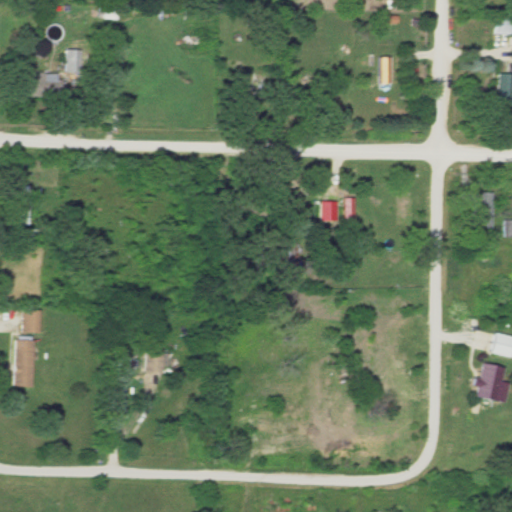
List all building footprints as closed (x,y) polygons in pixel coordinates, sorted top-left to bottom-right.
[(511,15),(493,16),(493,34),(511,33),(511,15)] [(62,71),(78,71),(78,49),(62,49),(62,71)] [(7,96),(58,97),(59,79),(51,79),(52,72),(35,71),(35,77),(8,77),(7,96)] [(511,114),(511,72),(496,72),(496,114),(511,114)] [(10,185),(10,224),(27,224),(27,185),(10,185)] [(471,227),(489,227),(489,191),(471,191),(471,227)] [(500,237),(511,237),(511,220),(500,220),(500,237)] [(274,243),(274,269),(293,269),(293,243),(274,243)] [(36,310),(20,310),(20,332),(36,332),(36,310)] [(507,357),(511,337),(491,333),(487,353),(507,357)] [(30,339),(12,338),(10,386),(29,386),(30,339)] [(142,372),(160,372),(160,352),(142,352),(142,372)] [(111,359),(111,404),(122,404),(122,359),(111,359)] [(471,396),(500,403),(504,383),(497,382),(500,367),(479,362),(471,396)] [(383,449),(382,440),(338,444),(339,454),(383,449)] [(304,508),(304,498),(260,498),(260,508),(304,508)]
